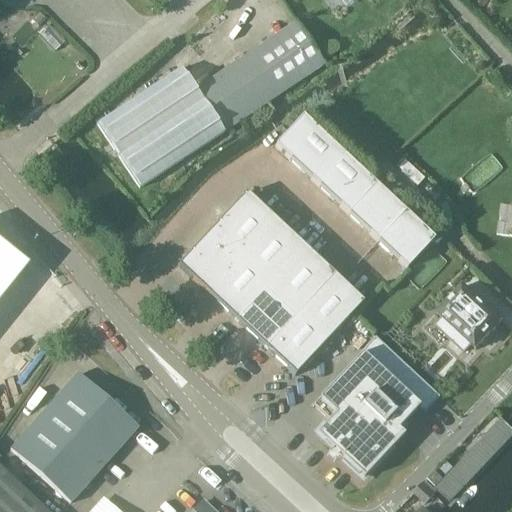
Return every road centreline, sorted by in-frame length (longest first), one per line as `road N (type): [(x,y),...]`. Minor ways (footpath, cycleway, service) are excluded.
road 1 (unclassified): [(339,511),(139,336)]
road 2 (unclassified): [(139,336),(209,438),(286,511)]
road 3 (unclassified): [(0,171),(139,336)]
road 4 (unclassified): [(383,511),(511,376)]
